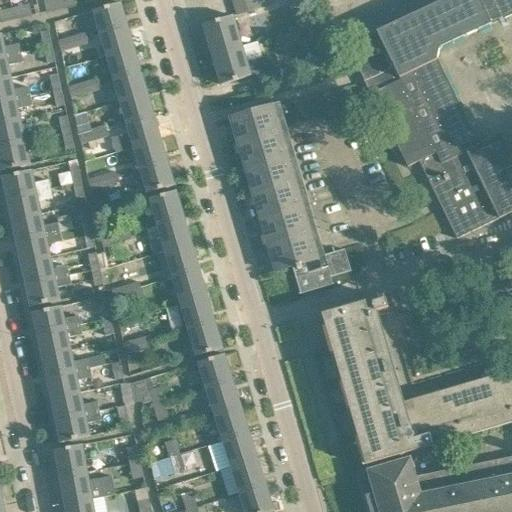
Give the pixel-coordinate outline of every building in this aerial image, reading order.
[(62,9),(60,0),(53,0),(45,2),(47,12),(62,9)] [(76,0),(60,0),(62,9),(78,5),(76,0)] [(232,0),(237,15),(267,7),(265,0),(232,0)] [(511,0),(446,0),(445,1),(434,6),(424,10),(413,15),(403,20),(393,25),(382,30),(372,35),(361,39),(351,44),(348,46),(371,95),(373,95),(408,167),(419,162),(457,239),(511,212),(511,156),(501,134),(479,145),(438,60),(441,49),(511,14),(511,0)] [(413,15),(406,0),(395,0),(394,1),(403,20),(413,15)] [(418,0),(406,0),(413,15),(424,10),(418,0)] [(434,6),(431,0),(418,0),(424,10),(434,6)] [(394,1),(384,6),(393,25),(403,20),(394,1)] [(101,34),(128,26),(121,3),(94,11),(101,34)] [(14,8),(17,19),(32,15),(30,5),(14,8)] [(393,25),(384,6),(373,11),(382,30),(393,25)] [(17,19),(14,8),(0,11),(0,17),(1,23),(17,19)] [(373,11),(363,15),(372,35),(382,30),(373,11)] [(372,35),(363,15),(352,20),(361,39),(372,35)] [(233,16),(203,25),(212,55),(242,46),(233,16)] [(352,20),(342,25),(351,44),(361,39),(352,20)] [(342,25),(332,30),(341,50),(348,46),(351,44),(342,25)] [(128,26),(101,34),(107,57),(134,49),(128,26)] [(322,34),(320,35),(329,55),(330,54),(341,50),(332,30),(322,34)] [(39,33),(43,48),(44,48),(51,47),(48,31),(41,33),(39,33)] [(71,37),(74,47),(89,43),(85,33),(71,37)] [(0,35),(0,57),(21,53),(19,45),(5,48),(3,34),(0,35)] [(71,37),(57,41),(60,51),(74,47),(71,37)] [(242,46),(212,55),(221,85),(251,76),(255,75),(258,85),(281,78),(278,68),(263,72),(259,60),(247,63),(242,46)] [(44,48),(43,48),(46,64),(55,62),(51,47),(44,48)] [(107,57),(101,59),(104,69),(110,68),(113,80),(141,71),(134,49),(107,57)] [(511,60),(508,52),(498,58),(511,86),(511,60)] [(0,57),(0,80),(12,78),(9,66),(23,63),(21,53),(0,57)] [(141,71),(113,80),(120,102),(148,94),(141,71)] [(52,92),(61,90),(57,75),(49,76),(52,92)] [(0,80),(0,103),(30,97),(28,87),(14,90),(12,78),(0,80)] [(99,90),(97,84),(95,79),(81,83),(85,94),(99,90)] [(81,83),(67,87),(71,98),(85,94),(81,83)] [(56,107),(64,105),(61,90),(52,92),(56,107)] [(148,94),(120,102),(127,125),(155,117),(148,94)] [(0,103),(0,126),(21,121),(31,119),(28,106),(32,105),(30,97),(0,103)] [(241,142),(282,130),(287,128),(282,112),(282,110),(281,106),(280,104),(274,105),(251,112),(230,118),(235,134),(239,133),(241,142)] [(86,112),(74,116),(77,133),(81,145),(95,141),(91,129),(86,112)] [(161,140),(155,117),(127,125),(129,134),(112,139),(116,153),(140,146),(161,140)] [(58,119),(62,135),(70,133),(67,118),(58,119)] [(0,126),(0,148),(40,140),(38,131),(24,133),(21,121),(0,126)] [(91,129),(95,141),(109,137),(105,125),(91,129)] [(295,154),(287,128),(282,130),(241,142),(245,154),(241,155),(245,169),(285,157),(289,156),(295,154)] [(74,149),(70,133),(62,135),(65,151),(74,149)] [(41,148),(40,140),(0,148),(0,164),(2,171),(32,165),(29,151),(41,148)] [(161,140),(134,148),(141,171),(168,163),(161,140)] [(257,194),(297,182),(302,180),(295,154),(289,156),(285,157),(245,169),(250,185),(254,184),(257,194)] [(168,163),(141,171),(147,193),(175,185),(168,163)] [(68,169),(72,185),(81,183),(77,167),(68,169)] [(3,177),(7,199),(50,189),(48,181),(35,184),(32,171),(3,177)] [(101,176),(105,187),(119,183),(115,172),(101,176)] [(101,176),(87,180),(91,192),(105,187),(101,176)] [(300,210),(305,209),(310,207),(302,180),(297,182),(257,194),(260,204),(256,205),(261,221),(300,209),(300,210)] [(84,198),(81,183),(72,185),(75,200),(84,198)] [(50,189),(7,199),(12,220),(42,214),(39,202),(52,199),(50,189)] [(176,191),(150,199),(158,225),(182,218),(179,208),(181,207),(176,191)] [(81,228),(90,226),(86,207),(77,209),(81,228)] [(272,246),(312,234),(318,232),(310,207),(305,209),(300,210),(300,209),(261,221),(265,235),(269,234),(272,246)] [(12,220),(17,242),(60,233),(58,224),(45,227),(42,214),(12,220)] [(161,236),(150,240),(154,255),(166,251),(192,244),(187,229),(186,229),(182,218),(158,225),(161,236)] [(94,245),(90,226),(81,228),(85,247),(94,245)] [(113,232),(116,244),(130,239),(127,228),(113,232)] [(102,248),(116,244),(113,232),(99,237),(102,248)] [(312,234),(272,246),(275,255),(271,256),(276,272),(293,267),(296,277),(328,268),(331,277),(351,271),(345,250),(335,253),(334,248),(333,248),(334,253),(325,256),(318,232),(312,234)] [(17,242),(22,264),(51,257),(48,244),(62,241),(60,233),(17,242)] [(192,244),(166,251),(174,278),(198,271),(195,260),(196,259),(192,244)] [(96,252),(88,253),(92,271),(100,270),(96,254),(96,252)] [(103,253),(96,254),(100,270),(108,268),(105,253),(103,253)] [(22,264),(26,286),(69,276),(67,267),(54,270),(51,257),(22,264)] [(100,270),(92,271),(95,285),(103,283),(100,270)] [(198,271),(174,278),(182,304),(207,296),(203,281),(201,281),(198,271)] [(69,276),(26,286),(31,307),(61,301),(58,287),(71,284),(69,276)] [(139,282),(124,286),(127,297),(142,293),(139,282)] [(110,291),(111,296),(113,302),(127,297),(124,286),(110,291)] [(207,296),(182,304),(189,330),(213,323),(210,312),(212,311),(207,296)] [(374,300),(323,315),(326,326),(323,327),(330,351),(363,466),(366,465),(367,465),(511,423),(511,371),(404,402),(383,331),(378,312),(389,308),(386,299),(375,302),(374,300)] [(98,304),(101,319),(110,318),(107,302),(98,304)] [(33,313),(37,335),(81,325),(79,317),(65,320),(62,307),(33,313)] [(113,333),(110,318),(101,319),(105,335),(113,333)] [(213,323),(189,330),(197,357),(223,349),(218,333),(216,334),(213,323)] [(37,335),(42,357),(72,350),(69,337),(83,334),(81,325),(37,335)] [(152,335),(137,340),(140,351),(155,347),(152,335)] [(125,356),(140,351),(137,340),(122,344),(125,356)] [(42,357),(47,378),(90,369),(104,366),(102,357),(75,363),(72,350),(42,357)] [(225,355),(198,363),(207,389),(231,381),(228,371),(230,370),(225,355)] [(114,380),(123,378),(120,362),(111,364),(114,380)] [(47,378),(52,400),(82,393),(79,381),(92,378),(90,369),(47,378)] [(150,378),(132,384),(134,402),(144,402),(144,404),(152,401),(153,406),(164,403),(159,387),(154,389),(150,378)] [(231,381),(207,389),(215,415),(241,407),(236,392),(234,393),(231,381)] [(125,384),(121,384),(124,402),(134,402),(132,384),(125,384)] [(52,400),(56,422),(99,412),(97,403),(84,406),(82,393),(52,400)] [(164,403),(153,406),(158,422),(169,418),(164,403)] [(125,406),(118,407),(121,424),(129,422),(125,406)] [(241,407),(215,415),(223,441),(248,434),(244,423),(246,422),(241,407)] [(101,421),(99,412),(56,422),(61,443),(91,437),(88,424),(101,421)] [(223,441),(207,446),(216,473),(220,471),(232,467),(258,459),(253,444),(251,444),(248,434),(223,441)] [(176,439),(165,443),(169,458),(181,454),(176,439)] [(59,450),(55,451),(58,467),(60,466),(62,477),(88,472),(83,445),(62,449),(59,450)] [(137,446),(126,448),(130,463),(140,461),(137,446)] [(181,454),(169,458),(174,474),(186,470),(181,454)] [(511,511),(511,458),(416,479),(411,459),(368,471),(375,494),(367,497),(371,511),(511,511)] [(258,459),(232,467),(240,494),(264,486),(261,475),(263,474),(258,459)] [(140,461),(130,463),(133,480),(144,478),(140,461)] [(88,472),(62,477),(65,489),(63,489),(66,505),(93,499),(104,497),(115,495),(111,477),(90,481),(88,472)] [(264,486),(240,494),(245,511),(272,511),(274,511),(269,496),(267,496),(264,486)] [(192,492),(181,495),(186,511),(197,507),(192,492)] [(95,511),(93,499),(66,505),(67,511),(95,511)] [(151,511),(149,499),(138,501),(139,511),(151,511)]
